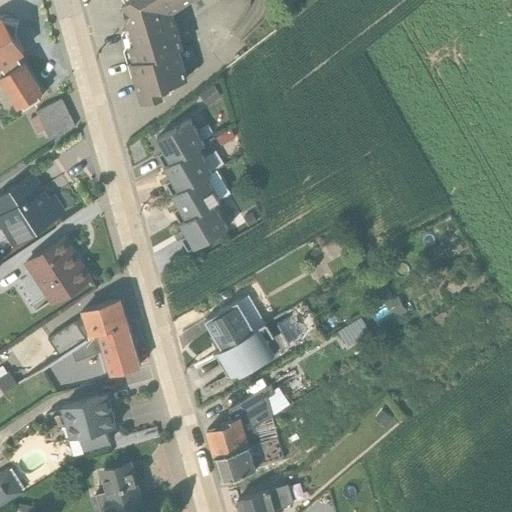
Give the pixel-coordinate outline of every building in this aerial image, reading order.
[(125,20),(135,56),(181,44),(183,43),(174,7),(185,0),(123,0),(129,19),(125,20)] [(0,15),(0,62),(24,47),(16,33),(19,18),(2,14),(0,15)] [(189,74),(181,44),(135,56),(132,57),(143,97),(164,91),(163,88),(174,85),(172,79),(189,74)] [(25,103),(41,93),(39,90),(43,87),(24,57),(22,58),(18,52),(0,63),(0,73),(18,103),(23,100),(25,103)] [(214,80),(200,90),(209,101),(222,91),(214,80)] [(62,94),(37,106),(50,134),(75,121),(62,94)] [(165,160),(199,141),(205,137),(191,113),(158,133),(165,145),(158,149),(165,160)] [(213,166),(199,141),(165,160),(173,173),(166,177),(173,189),(213,166)] [(217,163),(213,166),(173,189),(180,201),(174,204),(181,216),(215,196),(231,187),(217,163)] [(0,209),(0,218),(13,239),(65,205),(54,190),(49,193),(33,169),(0,190),(0,206),(1,208),(0,209)] [(229,221),(215,196),(181,216),(188,228),(182,232),(189,244),(229,221)] [(25,257),(52,297),(91,271),(64,232),(25,257)] [(249,287),(206,312),(223,340),(215,345),(266,315),(249,287)] [(372,305),(380,316),(392,309),(394,312),(407,303),(398,289),(372,305)] [(128,315),(121,291),(82,303),(83,309),(48,331),(59,348),(71,341),(89,329),(128,315)] [(282,324),(290,337),(303,329),(291,309),(278,316),(282,324)] [(351,331),(370,321),(363,309),(344,319),(351,331)] [(141,358),(128,315),(89,329),(71,341),(77,355),(104,344),(111,367),(141,358)] [(274,328),(266,315),(215,345),(229,369),(290,337),(282,324),(274,328)] [(0,390),(19,379),(10,365),(8,366),(4,359),(0,360),(0,390)] [(208,423),(215,447),(250,437),(262,433),(257,419),(270,410),(272,409),(267,389),(274,386),(271,377),(229,402),(232,412),(223,415),(224,418),(208,423)] [(74,446),(111,434),(107,421),(116,418),(111,399),(104,401),(100,389),(62,399),(74,446)] [(381,402),(374,411),(386,420),(393,410),(381,402)] [(215,447),(222,471),(257,461),(253,448),(250,437),(215,447)] [(90,488),(96,509),(139,497),(134,477),(137,476),(133,463),(130,464),(128,455),(100,463),(106,483),(96,485),(97,486),(90,488)] [(9,460),(7,461),(0,465),(0,502),(26,486),(9,460)] [(289,476),(238,491),(244,511),(271,511),(279,510),(276,500),(295,494),(289,476)] [(33,511),(37,499),(20,496),(17,509),(30,511),(33,511)]
